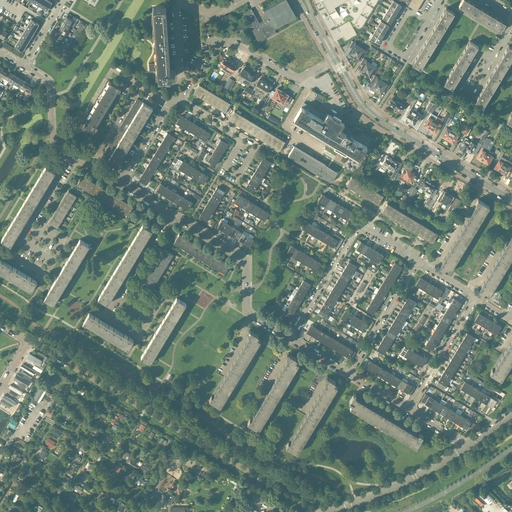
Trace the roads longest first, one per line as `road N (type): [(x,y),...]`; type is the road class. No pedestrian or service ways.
road 1 (residential): [(310,511),(30,340)]
road 2 (tertiary): [(511,200),(372,116),(334,58)]
road 3 (residential): [(289,338),(357,224),(416,261)]
road 4 (tertiary): [(330,511),(466,445)]
road 5 (residential): [(251,315),(246,259),(168,211)]
road 6 (residential): [(334,58),(295,78),(233,41),(209,43)]
road 7 (residential): [(416,261),(348,374)]
road 8 (residential): [(124,283),(158,304),(141,333),(107,312),(116,298)]
road 9 (residential): [(408,408),(475,297)]
